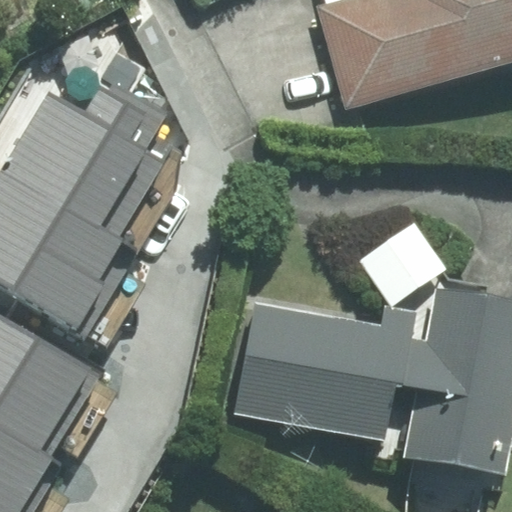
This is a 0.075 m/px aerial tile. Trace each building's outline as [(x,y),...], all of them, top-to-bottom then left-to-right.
[(511,0),(342,0),(310,9),(339,113),(511,65),(511,0)] [(51,94),(4,174),(118,240),(166,157),(145,144),(161,117),(104,84),(86,114),(51,94)] [(4,174),(0,180),(0,286),(90,338),(140,252),(118,240),(4,174)] [(253,306),(231,417),(397,449),(394,461),(492,481),(511,377),(511,308),(427,292),(423,313),(381,305),(376,331),(253,306)] [(0,429),(53,459),(104,371),(0,311),(0,429)] [(0,429),(0,511),(24,511),(53,459),(0,429)]
